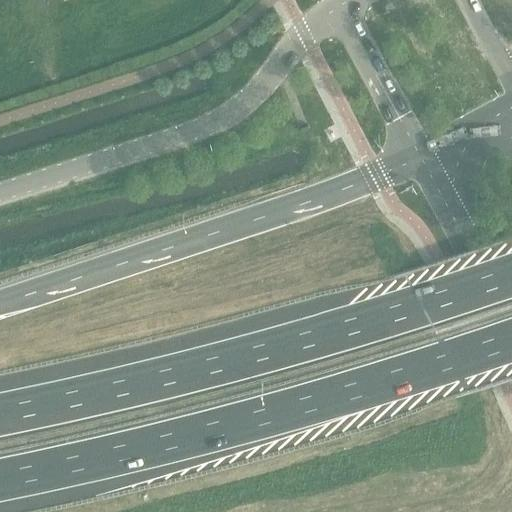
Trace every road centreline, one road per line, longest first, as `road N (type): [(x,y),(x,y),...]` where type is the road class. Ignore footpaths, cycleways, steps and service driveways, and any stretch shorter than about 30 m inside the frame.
road 1 (motorway): [(0,480),(224,430),(511,339)]
road 2 (motorway): [(511,275),(221,365),(0,416)]
road 3 (motorway): [(420,159),(0,304)]
road 4 (unclassified): [(338,9),(227,116),(0,193)]
road 5 (secondary): [(420,159),(511,328)]
road 6 (unclassified): [(338,9),(420,159)]
